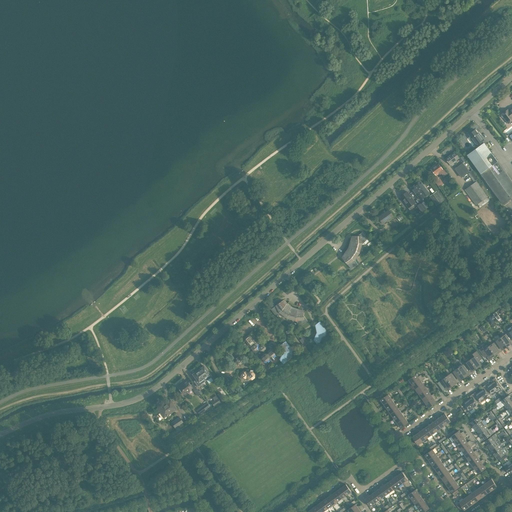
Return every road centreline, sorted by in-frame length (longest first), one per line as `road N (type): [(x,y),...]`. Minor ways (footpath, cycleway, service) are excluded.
road 1 (unknown): [(0,410),(146,375),(511,56)]
road 2 (tertiary): [(96,407),(135,400),(160,384),(511,77)]
road 3 (residential): [(409,457),(396,438),(511,355)]
road 4 (residential): [(293,511),(343,476),(364,489),(409,457)]
